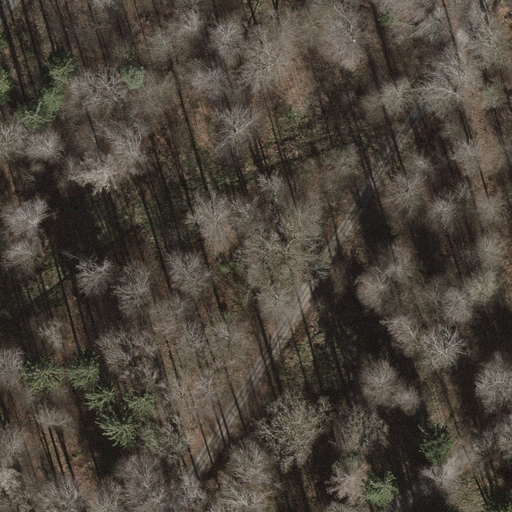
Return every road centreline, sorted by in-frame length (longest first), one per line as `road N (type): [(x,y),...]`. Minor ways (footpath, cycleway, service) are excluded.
road 1 (track): [(173,511),(484,0)]
road 2 (track): [(511,426),(393,511)]
